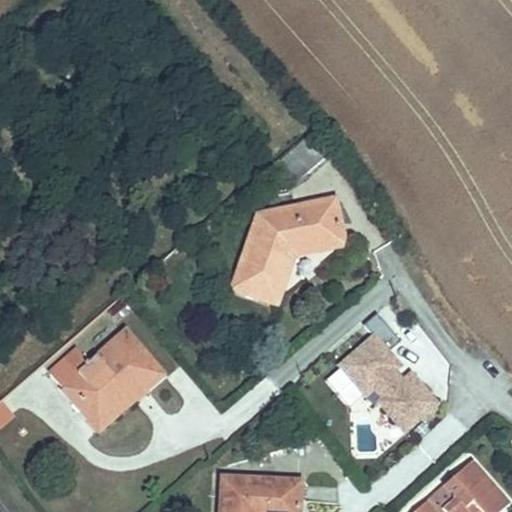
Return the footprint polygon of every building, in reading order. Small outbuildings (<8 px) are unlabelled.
[(308,145),(285,164),(302,183),(324,164),(308,145)] [(235,292),(278,304),(291,258),(343,246),(333,203),(255,219),(235,292)] [(377,317),(366,327),(374,335),(376,333),(391,350),(400,342),(377,317)] [(79,347),(50,372),(89,416),(135,377),(144,387),(161,372),(123,328),(88,357),(79,347)] [(374,335),(339,365),(367,397),(375,390),(383,399),(379,402),(406,433),(440,404),(412,372),(404,379),(398,372),(405,366),(391,350),(376,333),(374,335)] [(0,406),(0,427),(10,419),(0,406)] [(443,511),(441,511),(432,501),(419,511),(507,511),(511,508),(509,505),(511,502),(476,462),(457,478),(478,503),(469,511),(459,499),(443,511)] [(222,475),(219,511),(297,511),(300,482),(222,475)]
